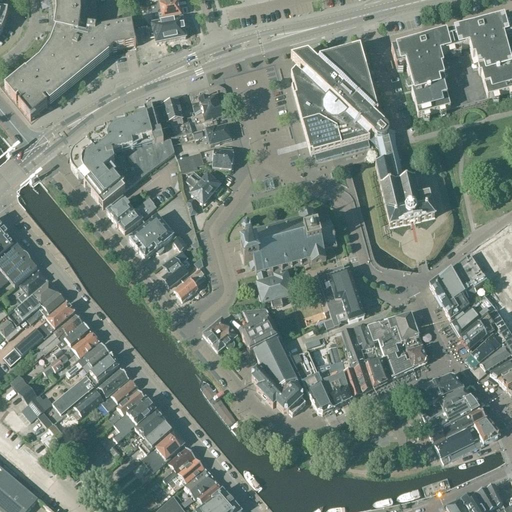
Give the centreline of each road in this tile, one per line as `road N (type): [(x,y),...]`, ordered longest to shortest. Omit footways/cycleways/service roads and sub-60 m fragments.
road 1 (residential): [(254,511),(0,211)]
road 2 (residential): [(261,163),(345,207),(370,275),(415,291),(511,216)]
road 3 (residential): [(41,159),(187,330)]
road 4 (residential): [(187,330),(226,295),(212,231),(261,163)]
road 5 (residential): [(320,428),(276,428),(187,330)]
road 6 (tertiary): [(305,30),(428,0)]
